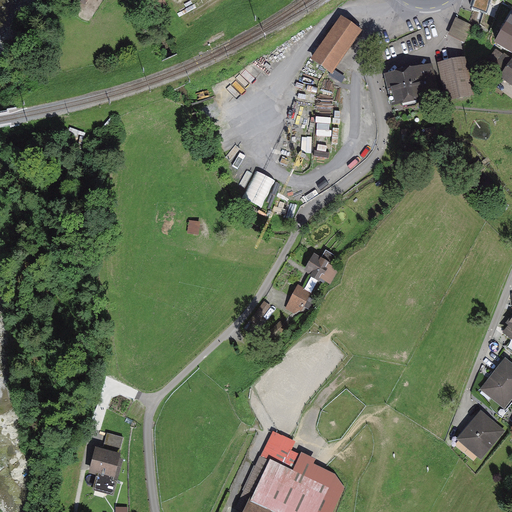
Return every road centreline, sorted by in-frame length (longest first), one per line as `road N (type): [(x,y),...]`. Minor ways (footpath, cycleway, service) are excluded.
road 1 (residential): [(154,399),(256,300),(303,218),(374,161),(384,132),(376,70),(437,40),(445,0)]
road 2 (unknown): [(269,153),(265,138),(290,73),(353,0)]
road 3 (residential): [(511,284),(457,423)]
road 4 (unknown): [(303,218),(282,207),(321,105)]
road 5 (unknown): [(321,105),(397,0)]
